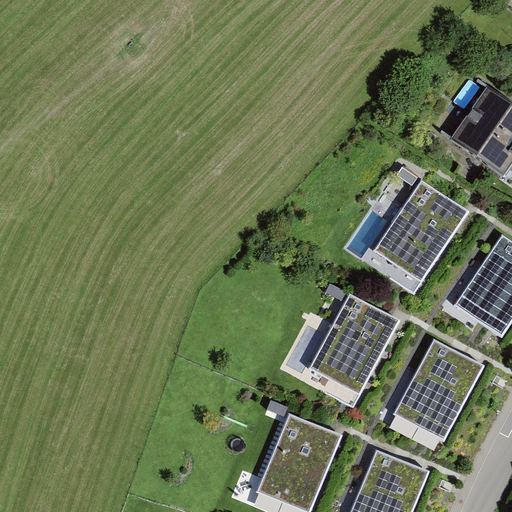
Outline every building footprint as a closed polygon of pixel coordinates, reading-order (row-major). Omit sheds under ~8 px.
[(453,141),(505,177),(511,166),(511,106),(489,91),(453,141)] [(470,215),(422,182),(374,253),(422,285),(470,215)] [(511,247),(504,242),(456,310),(504,345),(511,333),(511,247)] [(350,298),(310,372),(362,400),(401,326),(350,298)] [(435,342),(395,416),(445,443),(485,369),(435,342)] [(313,511),(342,444),(288,422),(254,502),(278,511),(313,511)] [(378,453),(352,511),(414,511),(430,475),(378,453)]
